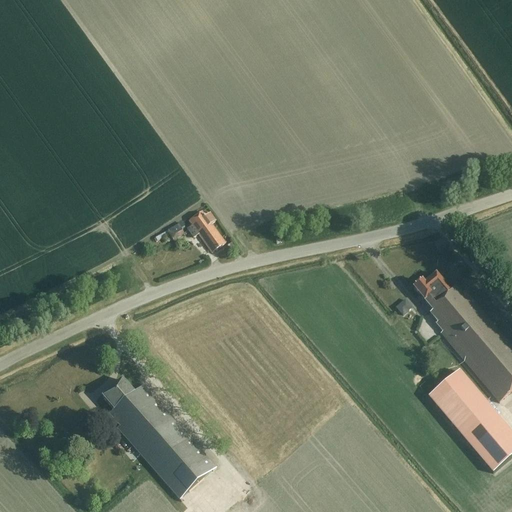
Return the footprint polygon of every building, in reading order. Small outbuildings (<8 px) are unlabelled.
[(211,214),(206,217),(203,213),(190,222),(193,227),(188,230),(194,238),(199,235),(212,254),(226,244),(212,225),(217,222),(211,214)] [(170,235),(174,241),(185,235),(179,225),(156,239),(158,242),(170,235)] [(500,404),(511,394),(511,347),(465,292),(463,293),(455,289),(450,293),(443,284),(437,276),(426,285),(424,283),(420,282),(414,287),(416,291),(433,311),(431,313),(439,323),(437,324),(444,332),(441,335),(500,404)] [(396,309),(403,317),(413,309),(405,300),(396,309)] [(430,399),(495,475),(511,460),(511,433),(460,373),(430,399)] [(142,386),(133,395),(121,382),(101,399),(113,412),(109,416),(120,428),(117,430),(166,486),(159,492),(167,501),(165,502),(173,511),(183,511),(187,509),(180,501),(216,470),(142,386)]
